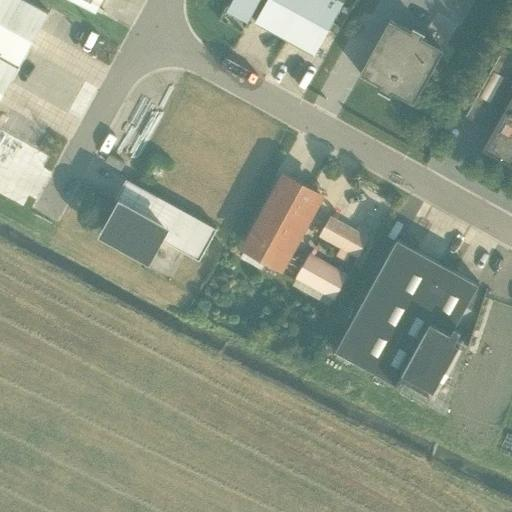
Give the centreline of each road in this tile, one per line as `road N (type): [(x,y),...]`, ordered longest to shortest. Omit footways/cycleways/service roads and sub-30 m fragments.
road 1 (unclassified): [(511,231),(148,31)]
road 2 (unclassified): [(45,214),(148,31)]
